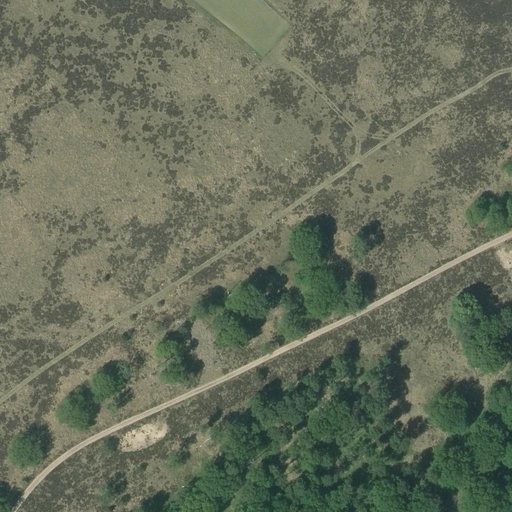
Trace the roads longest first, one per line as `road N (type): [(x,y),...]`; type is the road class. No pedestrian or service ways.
road 1 (track): [(511,70),(378,148),(0,399)]
road 2 (track): [(11,511),(76,446),(511,235)]
